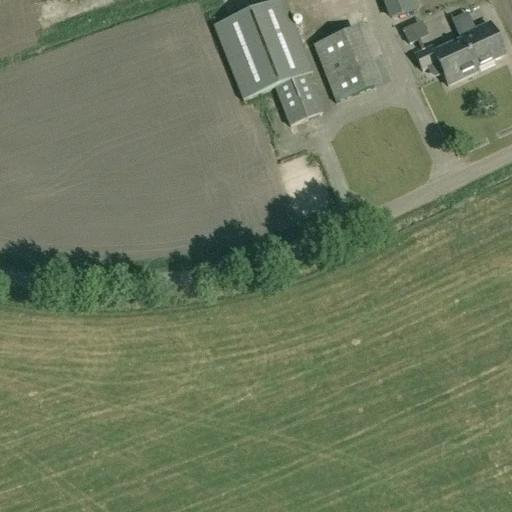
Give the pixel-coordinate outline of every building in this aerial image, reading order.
[(385,0),(392,20),(420,10),(416,0),(385,0)] [(323,117),(308,79),(313,77),(284,1),(215,28),(244,103),(276,91),(291,130),(323,117)] [(506,60),(491,27),(477,34),(468,16),(454,23),(452,23),(462,44),(463,43),(478,76),(479,76),(478,73),(506,60)] [(337,106),(375,91),(353,34),(315,49),(337,106)] [(449,89),(478,76),(463,43),(463,44),(435,57),(431,49),(414,56),(422,74),(428,72),(429,76),(439,79),(444,77),(449,89)]
